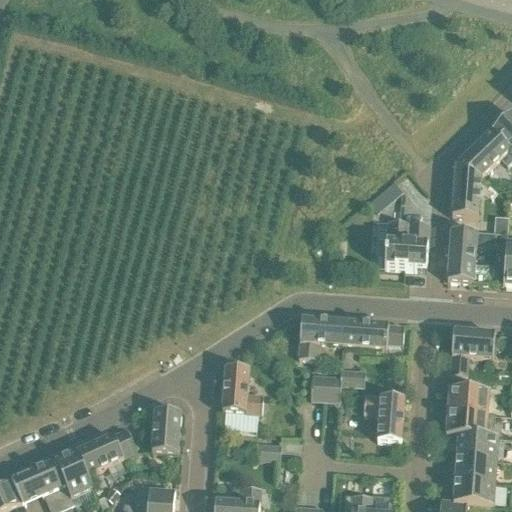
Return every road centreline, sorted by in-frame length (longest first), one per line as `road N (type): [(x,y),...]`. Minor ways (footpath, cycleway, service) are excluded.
road 1 (residential): [(433,313),(296,305),(193,376)]
road 2 (residential): [(433,313),(443,190),(434,179),(511,102)]
road 3 (residential): [(193,376),(0,468)]
road 4 (residential): [(433,313),(415,511)]
road 5 (residential): [(192,511),(201,400),(193,376)]
